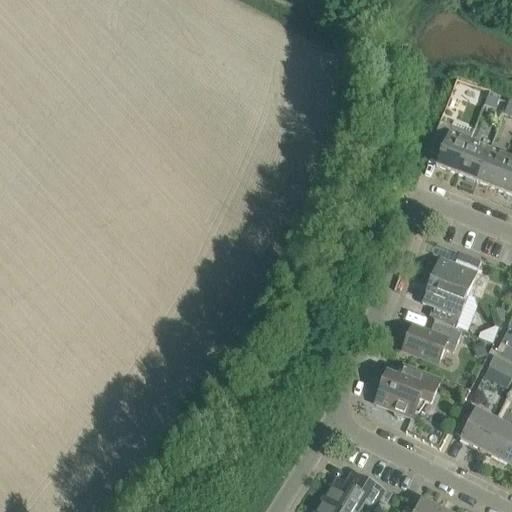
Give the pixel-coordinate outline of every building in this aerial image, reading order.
[(500,101),(488,96),(484,107),(496,111),(500,101)] [(469,143),(474,131),(454,123),(452,128),(440,123),(428,153),(440,157),(436,167),(457,176),(470,143),(469,143)] [(490,151),(470,143),(457,176),(477,184),(490,151)] [(510,159),(490,151),(477,184),(497,191),(510,159)] [(511,159),(510,159),(497,191),(511,197),(511,159)] [(440,260),(431,283),(468,298),(481,264),(459,255),(455,266),(440,260)] [(433,322),(434,323),(440,325),(455,331),(468,298),(431,283),(422,305),(437,311),(433,322)] [(413,327),(403,353),(438,367),(444,351),(453,355),(462,334),(455,331),(440,325),(436,336),(413,327)] [(479,335),(477,340),(493,346),(500,328),(498,327),(479,335)] [(511,336),(505,333),(496,352),(503,355),(507,348),(511,350),(511,336)] [(511,350),(507,348),(503,355),(511,359),(511,350)] [(489,369),(484,380),(492,384),(498,373),(511,380),(511,366),(494,358),(489,369)] [(431,407),(440,382),(403,368),(399,379),(388,375),(375,406),(393,413),(395,417),(398,420),(402,420),(405,418),(412,421),(420,402),(431,407)] [(476,412),(474,416),(466,412),(455,435),(462,439),(460,442),(480,452),(496,422),(476,412)] [(511,437),(511,430),(496,422),(480,452),(499,462),(511,437)] [(511,437),(499,462),(511,468),(511,437)] [(338,481),(334,488),(331,487),(322,502),(338,511),(359,511),(363,507),(372,511),(384,493),(353,474),(345,485),(338,481)] [(422,501),(420,504),(416,511),(440,511),(441,511),(422,501)] [(338,511),(322,502),(315,511),(338,511)]
